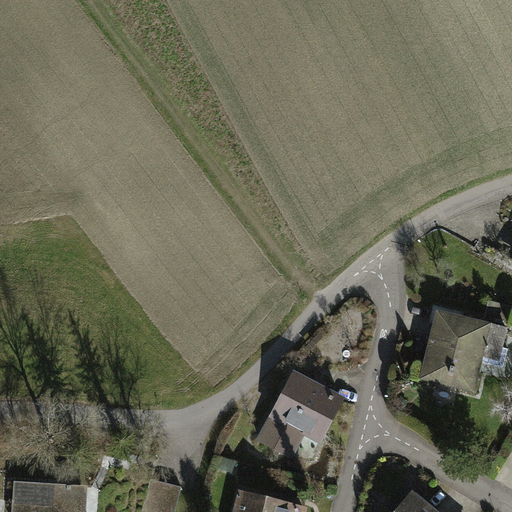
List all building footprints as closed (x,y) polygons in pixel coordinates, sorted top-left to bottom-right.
[(505,323),(432,308),(418,379),(471,390),(476,362),(501,367),(505,347),(501,346),(505,323)] [(321,443),(346,395),(293,369),(258,440),(292,457),(303,434),(321,443)] [(82,511),(83,483),(2,480),(1,500),(0,499),(0,511),(82,511)] [(172,511),(178,487),(148,480),(140,511),(172,511)] [(302,511),(304,506),(237,489),(231,511),(302,511)] [(434,511),(407,490),(388,511),(434,511)]
